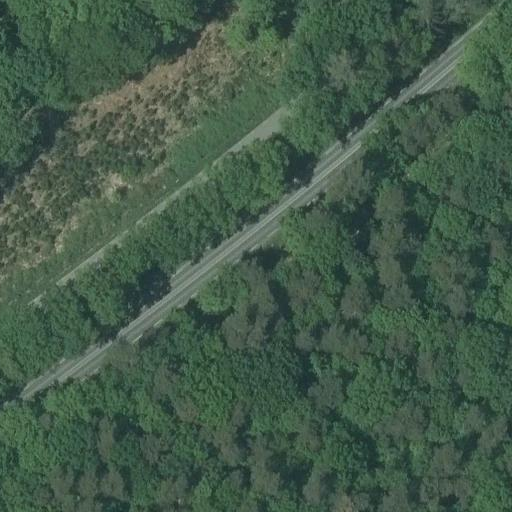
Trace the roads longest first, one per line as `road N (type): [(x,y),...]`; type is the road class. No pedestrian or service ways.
road 1 (primary): [(0,424),(292,201),(511,14)]
road 2 (unclassified): [(0,335),(414,0)]
road 3 (track): [(0,148),(158,0)]
